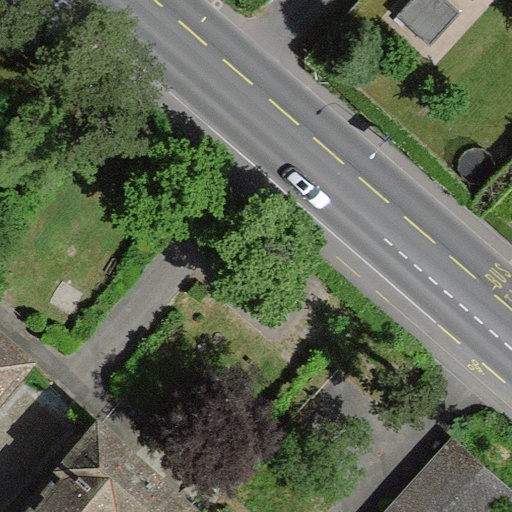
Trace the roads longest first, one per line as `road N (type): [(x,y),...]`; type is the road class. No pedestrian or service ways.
road 1 (secondary): [(511,329),(230,88)]
road 2 (secondary): [(230,88),(128,0)]
